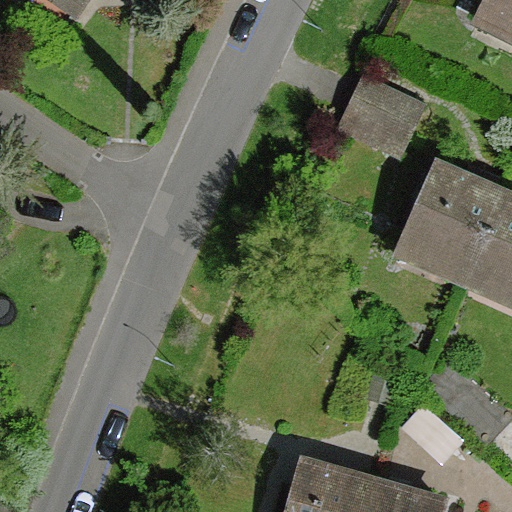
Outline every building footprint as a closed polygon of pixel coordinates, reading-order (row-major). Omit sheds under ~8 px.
[(511,0),(489,0),(485,9),(511,22),(511,0)] [(366,83),(344,127),(402,155),(424,112),(366,83)] [(473,276),(508,198),(437,166),(402,246),(473,276)] [(511,199),(508,198),(473,276),(511,292),(511,199)] [(511,414),(452,360),(426,388),(487,446),(511,421),(511,414)] [(288,511),(365,511),(373,485),(302,466),(288,511)] [(445,511),(447,506),(373,485),(365,511),(445,511)]
